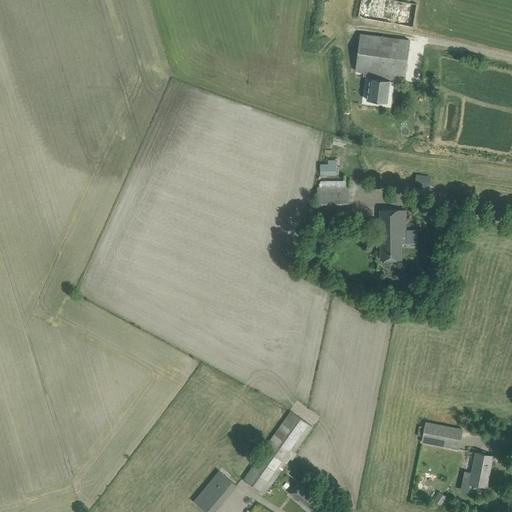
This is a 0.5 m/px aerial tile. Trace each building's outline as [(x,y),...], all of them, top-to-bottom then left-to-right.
[(396,0),(361,0),(358,17),(413,26),(417,4),(396,0)] [(356,70),(377,73),(386,74),(405,77),(410,40),(361,34),(356,70)] [(367,100),(387,102),(390,81),(385,80),(386,74),(377,73),(377,79),(370,78),(367,100)] [(320,175),(337,174),(337,159),(328,159),(328,163),(320,163),(320,175)] [(415,185),(426,187),(428,176),(416,175),(415,185)] [(349,187),(346,187),(346,180),(320,181),(321,187),(317,187),(318,217),(350,217),(349,187)] [(406,243),(406,210),(381,210),(382,262),(403,261),(402,243),(406,243)] [(244,479),(265,494),(290,459),(292,460),(298,453),(296,451),(313,427),(292,412),(244,479)] [(422,442),(459,449),(463,429),(426,422),(422,442)] [(464,473),(463,481),(470,483),(486,486),(487,486),(486,486),(488,472),(489,473),(493,456),(483,454),(476,453),(472,474),(464,473)] [(213,477),(231,491),(237,485),(219,470),(213,477)] [(289,492),(312,511),(324,511),(329,507),(298,482),(289,492)] [(442,504),(446,495),(439,492),(435,501),(442,504)] [(206,511),(214,511),(217,509),(199,494),(193,501),(206,511)]
